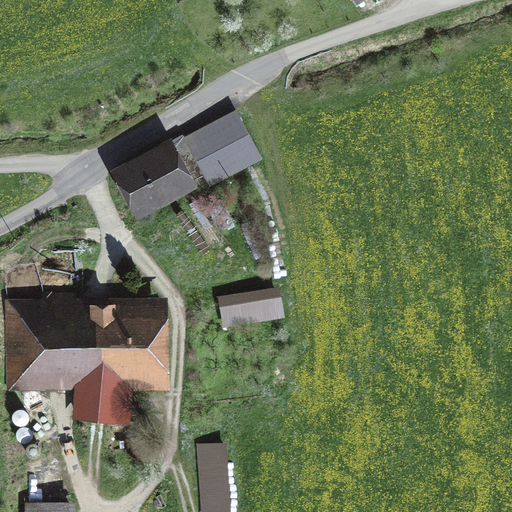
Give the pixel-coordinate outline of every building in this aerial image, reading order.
[(206,180),(208,184),(260,156),(238,116),(187,144),(206,180)] [(123,174),(140,206),(184,182),(188,190),(206,180),(187,144),(185,140),(123,174)] [(278,314),(275,297),(226,305),(229,322),(278,314)] [(21,345),(22,375),(156,373),(155,312),(30,314),(31,345),(21,345)] [(199,447),(203,511),(228,511),(225,445),(199,447)] [(69,511),(69,502),(25,503),(25,511),(69,511)]
